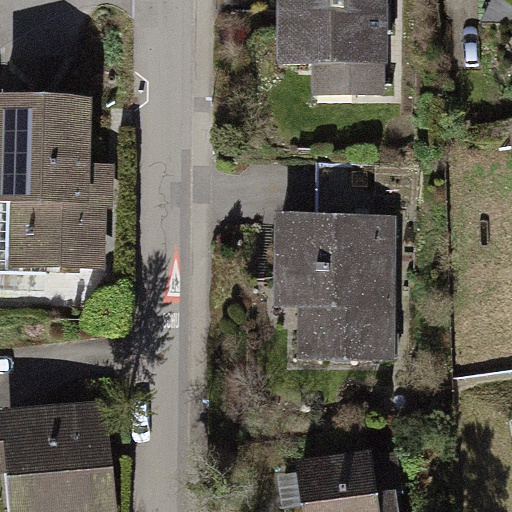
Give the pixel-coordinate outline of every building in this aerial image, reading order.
[(380,0),(284,0),(285,64),(317,64),(317,94),(358,94),(358,97),(382,97),(380,0)] [(98,99),(78,99),(78,92),(10,90),(9,97),(1,96),(0,146),(0,203),(17,204),(15,270),(112,272),(114,210),(121,210),(122,170),(96,170),(98,99)] [(390,222),(282,221),(281,275),(305,276),(304,358),(388,359),(390,222)] [(96,511),(87,419),(6,427),(11,460),(6,459),(9,499),(27,505),(28,511),(96,511)] [(394,459),(301,472),(301,476),(284,478),(288,507),(305,505),(306,511),(375,511),(373,499),(399,495),(394,459)]
